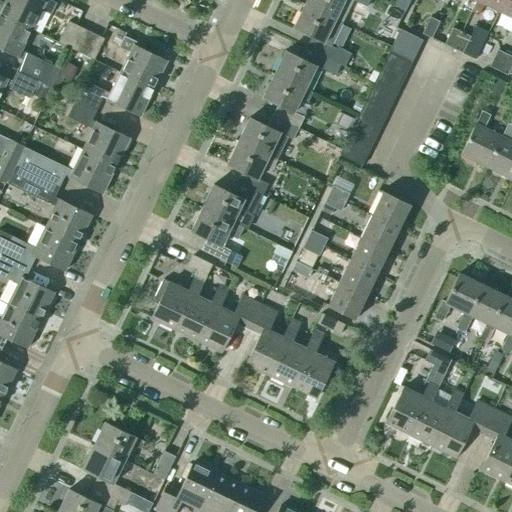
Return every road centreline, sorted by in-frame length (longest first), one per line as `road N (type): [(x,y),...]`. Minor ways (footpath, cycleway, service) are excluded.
road 1 (unclassified): [(75,348),(218,46)]
road 2 (unclassified): [(332,468),(75,348)]
road 3 (residential): [(332,468),(448,233)]
road 4 (residential): [(452,55),(399,174),(448,233)]
road 5 (unclassified): [(0,504),(75,348)]
